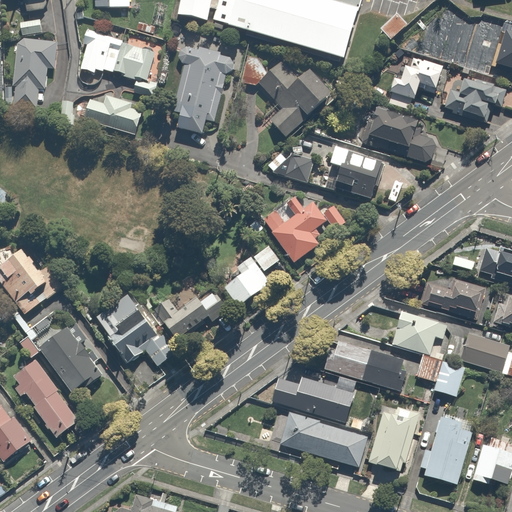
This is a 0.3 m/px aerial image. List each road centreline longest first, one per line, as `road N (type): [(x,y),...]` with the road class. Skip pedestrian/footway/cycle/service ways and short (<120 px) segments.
road 1 (tertiary): [(468,194),(141,434)]
road 2 (unclassified): [(355,511),(164,454),(141,434)]
road 3 (tertiary): [(141,434),(36,511)]
